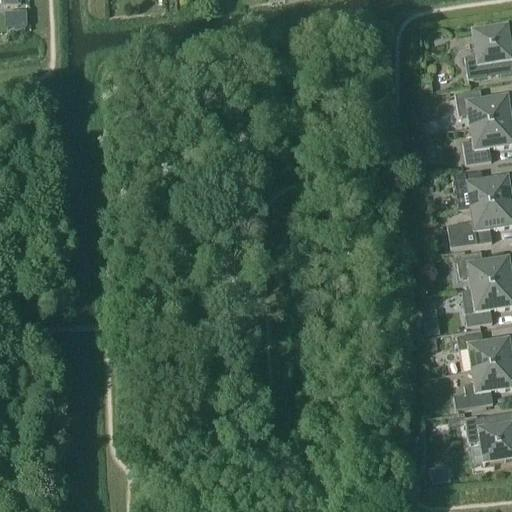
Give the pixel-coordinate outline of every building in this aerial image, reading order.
[(24,15),(12,16),(13,30),(25,30),(24,15)] [(509,58),(504,32),(473,37),(473,35),(472,35),(475,59),(463,61),(467,84),(511,76),(511,68),(510,57),(509,58)] [(422,98),(432,97),(431,80),(421,81),(422,98)] [(468,119),(470,132),(510,126),(506,102),(481,106),(479,94),(454,98),(458,120),(468,119)] [(511,149),(511,138),(510,126),(470,132),(472,145),(462,146),(465,169),(490,165),(488,153),(511,149)] [(486,210),(510,206),(507,183),(494,185),(481,187),(480,175),(455,179),(451,179),(456,215),(460,214),(470,213),(486,210)] [(511,216),(510,206),(470,213),(470,215),(472,226),(462,227),(445,230),(448,252),(466,250),(483,247),(491,246),(489,234),(497,232),(498,232),(511,230),(511,216)] [(470,294),(511,287),(507,264),(482,268),(480,256),(455,260),(458,282),(468,281),(470,294)] [(511,294),(511,287),(470,294),(472,307),(462,308),(466,331),(491,327),(489,315),(511,311),(511,294)] [(424,340),(437,338),(435,328),(422,331),(424,340)] [(471,375),(511,368),(508,345),(482,349),(480,337),(455,341),(457,354),(468,353),(471,375)] [(426,356),(437,354),(435,342),(424,344),(426,356)] [(511,373),(511,368),(471,375),(473,388),(463,389),(464,398),(452,400),(454,414),(492,408),(490,396),(511,392),(511,373)] [(511,436),(511,429),(510,417),(464,424),(467,447),(479,445),(483,469),(484,469),(484,467),(511,463),(511,440),(511,436)] [(432,488),(441,486),(438,471),(429,472),(432,488)]
